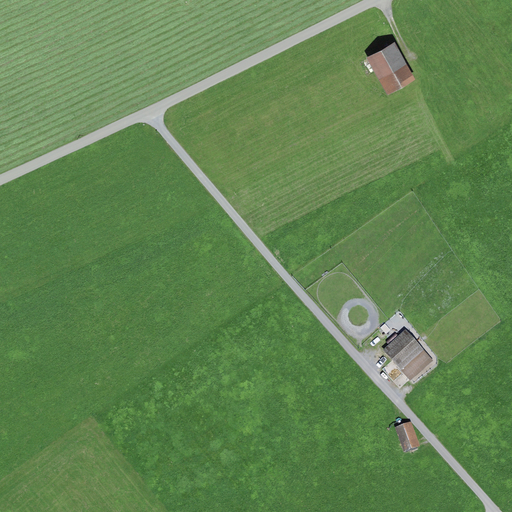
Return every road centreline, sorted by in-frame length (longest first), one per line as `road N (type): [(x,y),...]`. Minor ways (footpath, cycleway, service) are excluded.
road 1 (track): [(145,111),(494,511)]
road 2 (unclassified): [(0,179),(383,0)]
